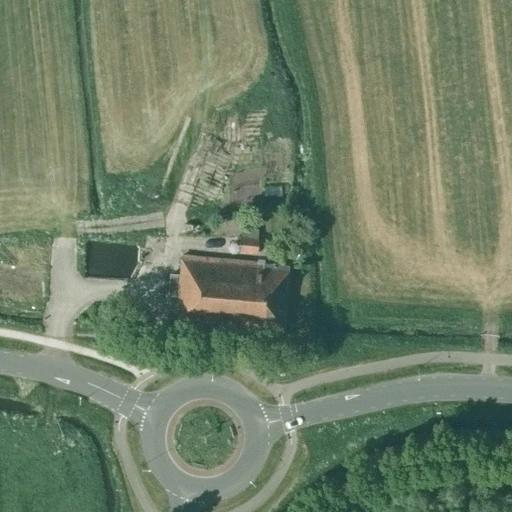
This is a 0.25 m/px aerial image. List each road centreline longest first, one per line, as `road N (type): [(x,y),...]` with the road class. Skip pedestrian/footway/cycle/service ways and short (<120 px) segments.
road 1 (tertiary): [(511,391),(417,391),(254,425)]
road 2 (tertiary): [(156,415),(76,380),(0,362)]
road 3 (tertiary): [(254,425),(233,394),(216,387),(179,391),(156,415)]
